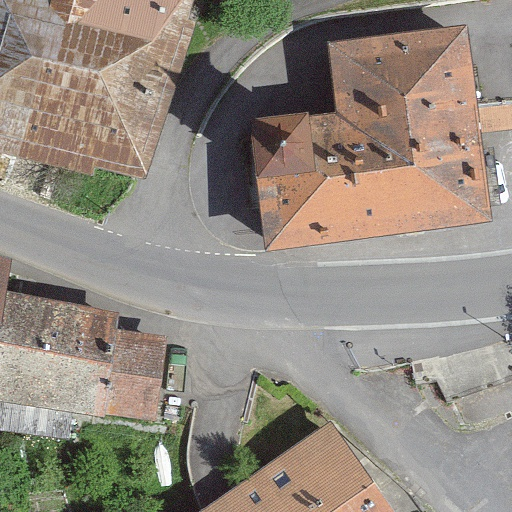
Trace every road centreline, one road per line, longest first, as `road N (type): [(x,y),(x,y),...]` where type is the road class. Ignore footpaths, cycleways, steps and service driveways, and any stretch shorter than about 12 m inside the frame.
road 1 (residential): [(257,297),(314,364),(433,455),(492,511)]
road 2 (tertiary): [(0,219),(155,281),(257,297)]
road 3 (tertiary): [(257,297),(511,281)]
